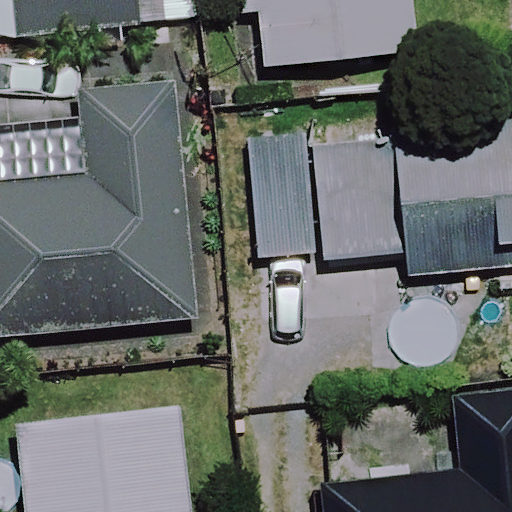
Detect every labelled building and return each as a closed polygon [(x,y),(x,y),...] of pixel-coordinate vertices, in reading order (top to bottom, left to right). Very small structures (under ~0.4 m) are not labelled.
[(138,32),(136,0),(11,0),(14,38),(138,32)] [(418,54),(413,0),(258,0),(265,67),(418,54)] [(0,337),(197,319),(175,85),(77,94),(85,182),(0,189),(0,337)] [(263,260),(409,253),(410,278),(499,274),(511,273),(511,130),(257,143),(263,260)] [(511,511),(511,395),(458,400),(464,474),(327,484),(328,511),(511,511)] [(185,511),(173,411),(22,428),(31,511),(185,511)]
